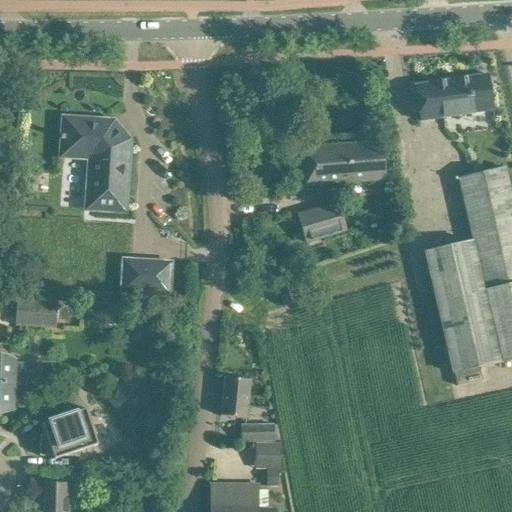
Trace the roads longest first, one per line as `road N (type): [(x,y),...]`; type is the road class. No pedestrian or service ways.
road 1 (residential): [(188,511),(218,263),(192,29)]
road 2 (tertiary): [(192,29),(511,13)]
road 3 (tertiary): [(0,31),(192,29)]
